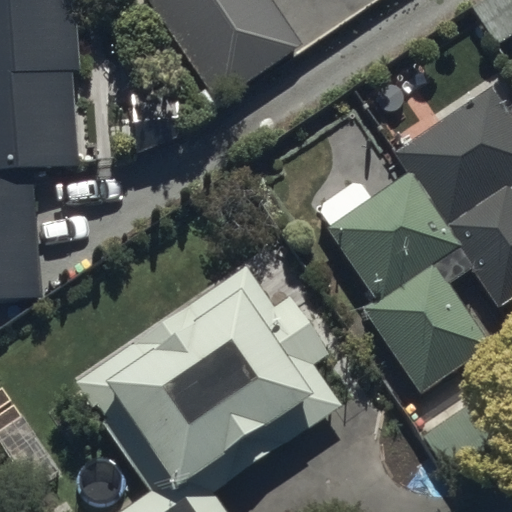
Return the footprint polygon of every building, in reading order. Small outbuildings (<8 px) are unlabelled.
[(0,0),(0,304),(40,302),(33,174),(78,171),(72,81),(85,80),(79,0),(0,0)] [(143,0),(215,107),(301,49),(268,0),(143,0)] [(511,0),(485,0),(471,10),(497,49),(511,39),(511,0)] [(511,125),(491,93),(392,157),(406,178),(370,202),(358,183),(313,212),(375,305),(362,314),(416,396),(488,349),(448,288),(470,274),(496,314),(511,303),(511,193),(511,192),(511,191),(511,125)] [(119,511),(225,511),(215,497),(344,414),(315,368),(329,359),(291,298),(269,312),(244,272),(78,378),(151,492),(119,511)]
